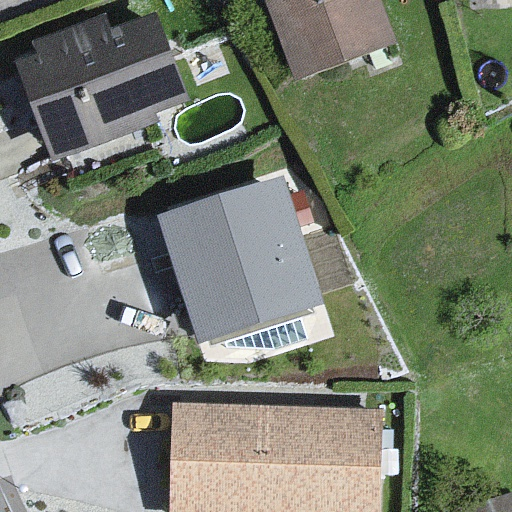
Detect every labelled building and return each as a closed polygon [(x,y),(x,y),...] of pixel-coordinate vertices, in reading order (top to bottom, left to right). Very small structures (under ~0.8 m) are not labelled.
[(390,0),(269,0),(295,77),(404,40),(390,0)] [(101,2),(0,43),(0,50),(46,161),(195,99),(156,7),(111,25),(101,2)] [(156,212),(198,342),(325,301),(283,171),(156,212)] [(383,511),(385,406),(176,403),(174,511),(383,511)] [(478,511),(511,511),(511,491),(476,499),(478,511)]
